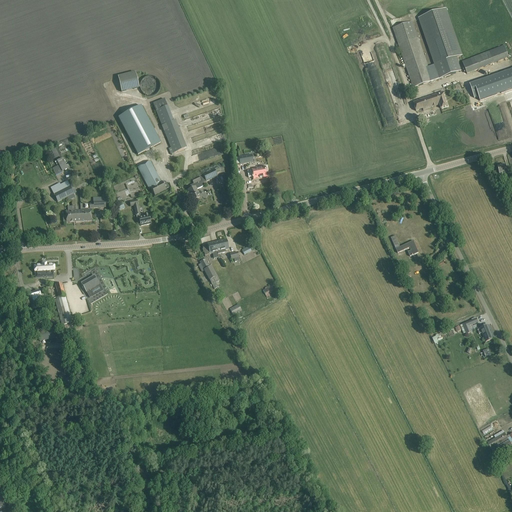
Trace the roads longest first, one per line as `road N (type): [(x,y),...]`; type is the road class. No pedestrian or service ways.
road 1 (unclassified): [(0,251),(169,239),(421,172)]
road 2 (unclassified): [(511,360),(421,172)]
road 3 (residential): [(368,0),(431,170)]
